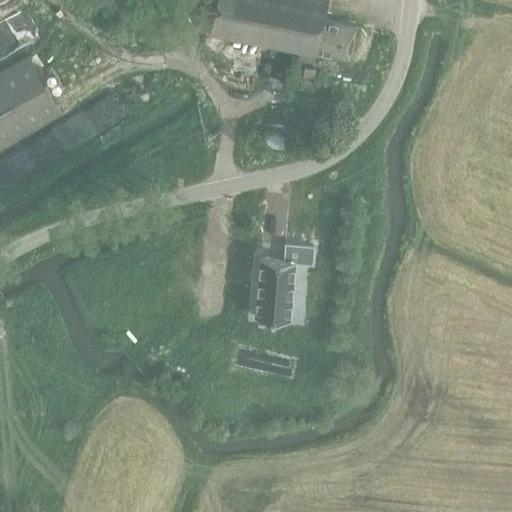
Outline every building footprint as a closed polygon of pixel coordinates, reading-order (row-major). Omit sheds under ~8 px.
[(0,0),(0,69),(18,62),(13,51),(33,42),(19,12),(24,10),(19,0),(0,0)] [(348,56),(356,25),(324,18),(327,0),(215,0),(209,31),(300,50),(299,54),(314,58),(315,53),(316,53),(317,49),(348,56)] [(0,147),(61,113),(29,57),(0,73),(0,147)] [(305,65),(303,76),(314,77),(316,67),(305,65)] [(109,123),(128,116),(119,90),(99,97),(109,123)] [(266,131),(266,145),(290,146),(291,132),(266,131)] [(48,139),(22,150),(31,171),(57,160),(48,139)] [(286,251),(262,249),(260,309),(295,311),(297,252),(314,253),(315,235),(287,234),(286,251)] [(298,260),(295,318),(304,318),(307,260),(298,260)]
